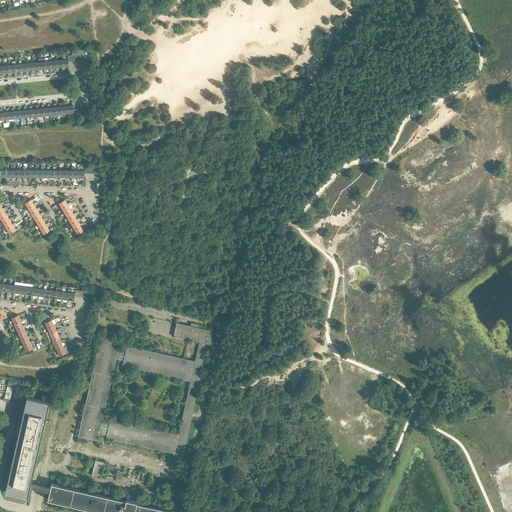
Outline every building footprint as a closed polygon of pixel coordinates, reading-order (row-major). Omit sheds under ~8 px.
[(54,61),(51,61),(50,61),(51,68),(52,68),(56,68),(57,71),(59,71),(58,67),(57,67),(56,60),(57,60),(57,57),(53,57),(54,61)] [(69,62),(70,61),(69,59),(62,60),(63,67),(64,67),(68,66),(69,70),(70,70),(70,66),(69,66),(69,62)] [(57,67),(58,67),(62,67),(63,70),(64,70),(64,67),(63,67),(62,60),(57,60),(56,60),(57,67)] [(33,70),(34,70),(38,70),(39,73),(41,73),(40,69),(39,69),(38,62),(33,63),(33,70)] [(39,69),(40,69),(44,69),(45,72),(46,72),(46,69),(45,69),(44,62),(38,62),(39,69)] [(21,71),(22,71),(26,71),(27,74),(29,74),(28,71),(27,71),(27,63),(21,64),(21,71)] [(27,71),(28,71),(32,70),(33,74),(35,73),(34,70),(33,70),(33,63),(27,63),(27,71)] [(15,72),(16,72),(20,71),(21,75),(23,75),(22,71),(21,71),(21,64),(15,65),(15,72)] [(3,73),(4,73),(8,73),(9,76),(11,76),(10,72),(9,73),(9,65),(3,66),(3,73)] [(9,73),(10,72),(14,72),(15,76),(17,75),(16,72),(15,72),(15,65),(9,65),(9,73)] [(32,117),(36,116),(36,120),(40,120),(39,116),(38,116),(37,109),(38,109),(38,105),(36,106),(37,109),(32,109),(31,110),(32,117)] [(10,123),(9,119),(8,119),(7,112),(9,112),(8,108),(6,109),(7,112),(3,113),(2,113),(2,120),(6,119),(7,123),(10,123)] [(34,204),(31,199),(25,203),(28,208),(34,204),(35,205),(38,204),(37,202),(34,204)] [(68,204),(65,199),(59,203),(62,208),(68,205),(69,205),(72,204),(71,202),(68,204)] [(37,209),(35,205),(34,204),(28,208),(30,211),(27,213),(29,216),(32,214),(31,213),(37,210),(38,211),(41,209),(40,207),(37,209)] [(71,209),(69,205),(68,205),(62,208),(65,214),(71,210),(72,211),(75,209),(74,207),(71,209)] [(6,214),(4,210),(3,209),(0,211),(0,219),(1,219),(0,218),(7,215),(10,214),(9,212),(6,214)] [(40,214),(38,211),(37,210),(31,213),(32,214),(33,217),(30,219),(32,221),(35,219),(34,218),(41,215),(41,216),(44,214),(43,212),(40,214)] [(74,215),(75,216),(78,214),(77,212),(74,214),(72,211),(71,210),(65,214),(68,219),(74,215)] [(9,219),(7,215),(0,218),(1,219),(2,222),(0,223),(0,224),(1,226),(4,224),(4,223),(10,220),(13,219),(12,217),(9,219)] [(43,219),(41,216),(41,215),(34,218),(35,219),(37,224),(44,220),(44,221),(47,219),(46,217),(43,219)] [(77,219),(75,216),(74,215),(68,219),(71,224),(77,220),(78,221),(81,219),(80,218),(77,219)] [(12,224),(10,220),(4,223),(4,224),(6,228),(3,230),(4,231),(7,229),(13,225),(13,226),(16,224),(15,222),(12,224)] [(47,225),(47,226),(50,224),(49,222),(46,224),(44,221),(44,220),(37,224),(41,229),(47,225)] [(80,225),(81,226),(84,224),(83,223),(80,224),(78,221),(77,220),(71,224),(73,227),(70,229),(71,232),(74,230),(74,229),(80,225)] [(19,229),(18,227),(15,229),(13,226),(13,225),(7,229),(8,230),(9,233),(6,235),(7,236),(10,234),(16,230),(16,231),(19,229)] [(49,229),(47,226),(47,225),(41,229),(44,234),(50,231),(53,229),(52,228),(49,229)] [(83,229),(81,226),(80,225),(74,229),(74,230),(77,233),(74,235),(75,237),(78,235),(77,234),(83,231),(84,231),(87,230),(86,228),(83,229)] [(21,293),(25,294),(26,294),(27,287),(22,286),(22,283),(21,282),(20,286),(21,286),(20,293),(19,293),(19,297),(21,297),(21,293)] [(3,291),(7,292),(8,292),(9,285),(3,284),(2,291),(1,291),(1,294),(3,294),(3,291)] [(33,295),(37,296),(38,296),(39,289),(35,288),(36,285),(33,284),(32,288),(33,288),(32,295),(31,295),(31,298),(33,298),(33,295)] [(8,292),(7,292),(7,295),(9,295),(9,292),(13,292),(14,292),(15,285),(9,285),(8,292)] [(15,293),(19,293),(20,293),(21,286),(20,286),(15,285),(14,292),(13,292),(13,296),(15,296),(15,293)] [(45,297),(49,297),(50,297),(51,290),(46,290),(46,286),(44,286),(44,289),(45,289),(44,297),(43,296),(43,300),(45,300),(45,297)] [(27,294),(31,295),(32,295),(33,288),(32,288),(27,287),(26,294),(25,294),(25,297),(27,298),(27,294)] [(62,299),(61,299),(60,302),(62,303),(63,299),(67,300),(68,300),(69,293),(68,292),(65,292),(65,289),(65,287),(64,287),(63,288),(62,288),(62,292),(63,292),(62,299)] [(38,296),(37,296),(37,299),(39,299),(39,296),(43,296),(44,297),(45,289),(44,289),(39,289),(38,296)] [(69,300),(74,301),(74,300),(75,296),(75,293),(71,293),(72,289),(68,289),(68,292),(69,293),(68,300),(67,300),(66,303),(68,303),(69,300)] [(51,297),(55,298),(56,298),(57,291),(51,290),(50,297),(49,297),(49,301),(51,301),(51,297)] [(57,298),(61,299),(62,299),(63,292),(62,292),(57,291),(56,298),(55,298),(55,302),(56,302),(57,298)] [(20,320),(18,315),(12,318),(14,323),(21,320),(21,321),(24,320),(24,318),(20,320)] [(179,323),(180,319),(177,318),(173,336),(199,342),(196,357),(195,361),(127,345),(126,349),(119,348),(121,340),(101,335),(101,336),(78,435),(78,436),(96,440),(98,440),(99,433),(103,434),(103,435),(105,435),(106,435),(107,435),(106,438),(174,453),(173,457),(182,459),(205,359),(199,358),(202,343),(210,344),(213,331),(179,323)] [(54,324),(52,319),(45,322),(47,328),(54,325),(55,326),(58,325),(57,323),(54,324)] [(23,325),(21,321),(21,320),(14,323),(15,326),(13,327),(13,328),(12,329),(14,331),(17,330),(16,329),(23,326),(23,327),(27,326),(26,324),(23,325)] [(56,330),(55,326),(54,325),(47,328),(50,333),(56,331),(57,332),(60,330),(59,328),(56,330)] [(25,331),(23,327),(23,326),(16,329),(17,330),(19,334),(25,332),(26,332),(29,331),(28,329),(25,331)] [(59,335),(57,332),(56,331),(50,333),(51,337),(48,338),(49,341),(53,340),(52,339),(59,336),(59,337),(63,336),(62,334),(59,335)] [(28,337),(28,338),(31,337),(31,335),(27,336),(26,332),(25,332),(19,334),(21,340),(28,337)] [(61,341),(59,337),(59,336),(52,339),(53,340),(55,344),(61,342),(62,342),(65,341),(64,339),(61,341)] [(30,342),(28,338),(28,337),(21,340),(23,345),(30,343),(31,344),(34,342),(33,340),(30,342)] [(63,346),(62,342),(61,342),(55,344),(57,350),(64,347),(64,348),(67,347),(67,345),(63,346)] [(32,347),(31,344),(30,343),(23,345),(26,351),(32,348),(33,349),(36,348),(35,346),(32,347)] [(66,352),(64,348),(64,347),(57,350),(60,356),(66,353),(66,354),(70,352),(69,350),(66,352)] [(173,511),(174,511),(136,502),(137,501),(126,498),(126,500),(51,483),(50,488),(43,486),(31,483),(49,401),(27,396),(23,413),(23,415),(22,415),(21,420),(22,420),(21,421),(21,423),(5,493),(28,498),(30,486),(42,489),(50,491),(48,499),(103,511),(173,511)] [(95,460),(92,474),(100,476),(104,462),(103,462),(103,465),(101,464),(101,461),(95,460)]
